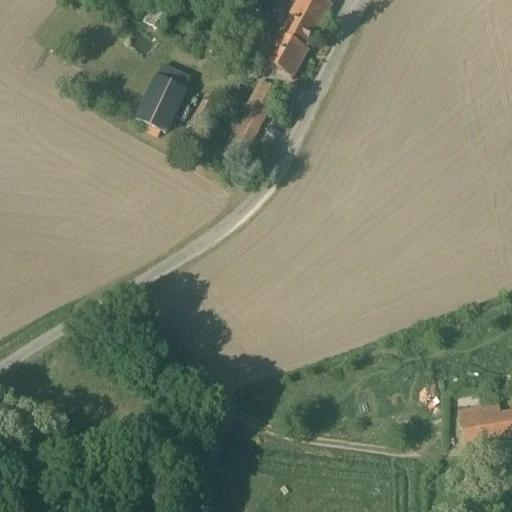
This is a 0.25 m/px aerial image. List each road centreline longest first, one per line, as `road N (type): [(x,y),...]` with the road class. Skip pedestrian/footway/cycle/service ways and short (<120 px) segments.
road 1 (unclassified): [(0,380),(238,224),(293,166),(375,0)]
road 2 (track): [(419,511),(421,463),(271,433),(89,322)]
